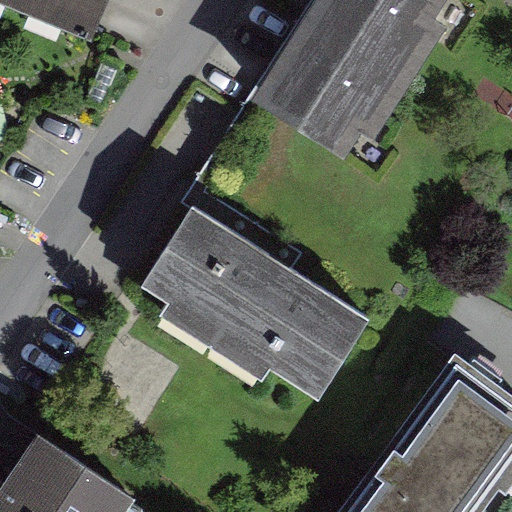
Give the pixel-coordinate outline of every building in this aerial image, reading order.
[(14,0),(83,27),(94,0),(14,0)] [(332,0),(280,84),(364,136),(449,0),(332,0)] [(200,199),(156,269),(326,375),(370,305),(200,199)] [(511,380),(473,350),(345,511),(482,511),(507,481),(511,475),(511,380)] [(49,425),(0,502),(0,511),(122,511),(141,483),(49,425)]
